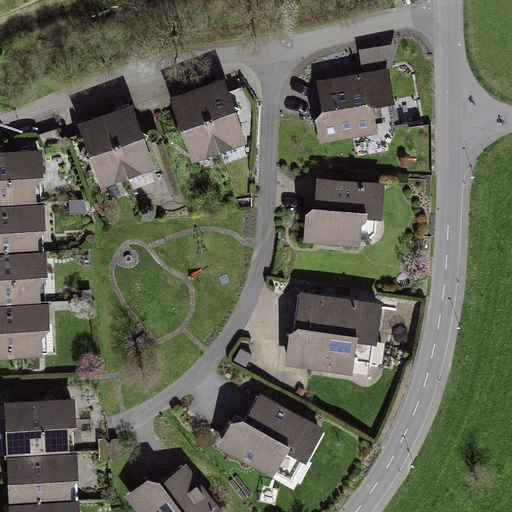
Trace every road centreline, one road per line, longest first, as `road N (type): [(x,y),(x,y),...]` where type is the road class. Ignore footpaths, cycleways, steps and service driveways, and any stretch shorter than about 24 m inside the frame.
road 1 (residential): [(450,8),(449,220),(436,342),(396,452),(356,511)]
road 2 (residential): [(6,119),(179,61),(450,8)]
